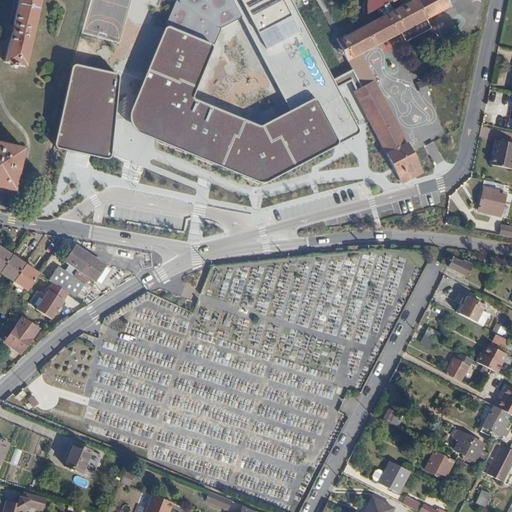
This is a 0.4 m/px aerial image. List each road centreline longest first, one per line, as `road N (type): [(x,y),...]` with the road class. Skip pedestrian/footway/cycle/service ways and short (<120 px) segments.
road 1 (residential): [(496,0),(462,163),(451,178),(196,255)]
road 2 (tertiary): [(196,255),(377,236),(511,251)]
road 3 (residential): [(307,511),(439,255)]
road 4 (tertiary): [(0,390),(71,325),(196,255)]
road 5 (residential): [(0,217),(196,255)]
